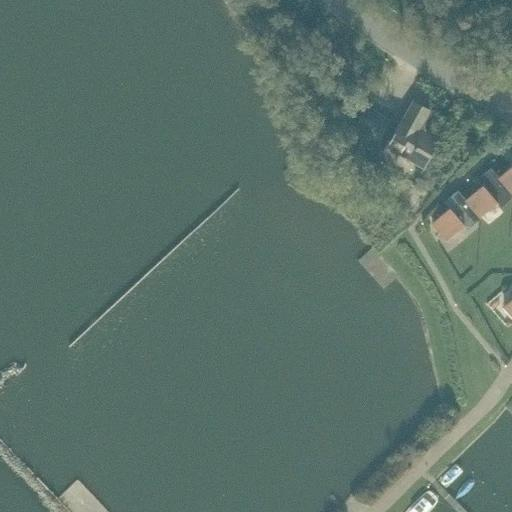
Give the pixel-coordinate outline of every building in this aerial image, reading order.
[(439,141),(425,133),(422,124),(430,111),(413,102),(403,120),(402,119),(383,151),(397,160),(400,155),(424,168),(439,141)] [(392,120),(366,106),(356,124),(382,138),(392,120)] [(511,156),(510,158),(511,160),(511,167),(499,178),(511,192),(511,156)] [(511,192),(499,178),(491,168),(477,181),(482,187),(466,201),(481,218),(497,204),(500,208),(511,198),(511,192)] [(481,218),(466,201),(458,191),(444,203),(449,210),(432,224),(446,241),(463,227),(467,231),(481,219),(481,218)] [(407,199),(407,204),(411,207),(415,207),(419,203),(418,199),(415,195),(410,195),(407,199)]
